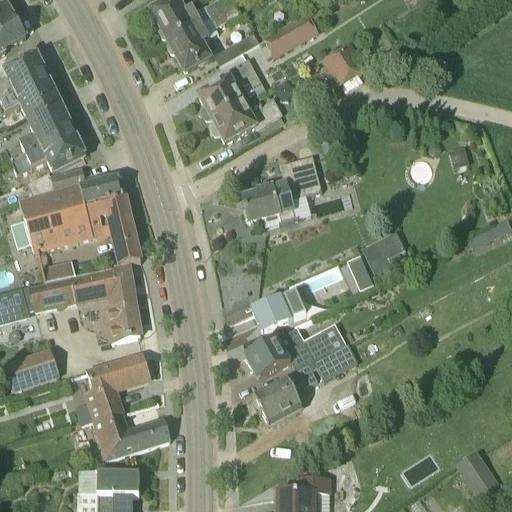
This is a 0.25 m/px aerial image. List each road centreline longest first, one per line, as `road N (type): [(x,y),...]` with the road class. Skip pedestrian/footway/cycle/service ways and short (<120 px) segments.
road 1 (unclassified): [(164,208),(355,100),(400,95),(511,120)]
road 2 (secondary): [(197,511),(189,328),(164,208)]
road 3 (secondary): [(164,208),(117,84),(71,0)]
